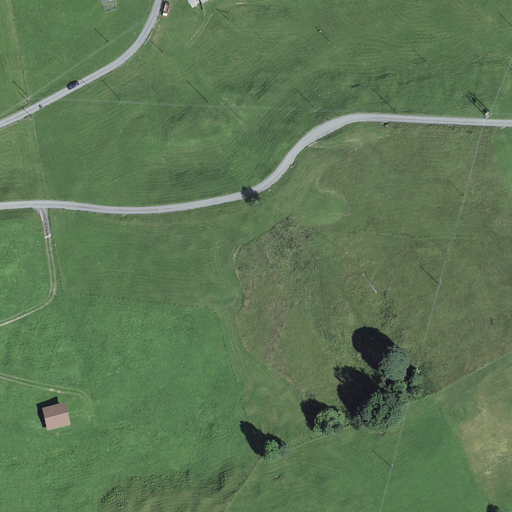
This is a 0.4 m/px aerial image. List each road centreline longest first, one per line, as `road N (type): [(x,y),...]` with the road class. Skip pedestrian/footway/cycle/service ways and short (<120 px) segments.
road 1 (unclassified): [(511,123),(342,121),(306,140),(249,194),(180,208),(0,205)]
road 2 (unclassified): [(0,124),(146,34),(160,0)]
road 3 (track): [(42,203),(55,284),(50,299),(0,322)]
